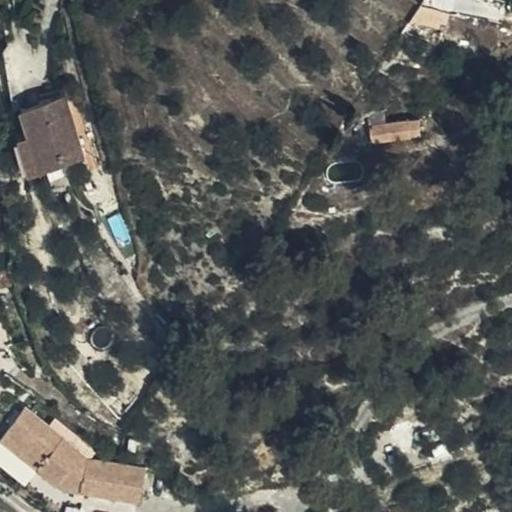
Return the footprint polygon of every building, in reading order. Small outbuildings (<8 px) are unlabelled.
[(61,84),(16,97),(21,118),(13,120),(24,163),(78,147),(61,84)] [(363,130),(409,118),(406,103),(360,114),(363,130)] [(43,448),(35,458),(59,478),(136,489),(139,459),(85,449),(24,397),(7,417),(43,448)] [(0,427),(35,458),(43,448),(7,417),(0,427)] [(352,511),(349,503),(330,511),(387,511),(385,507),(373,511),(352,511)]
